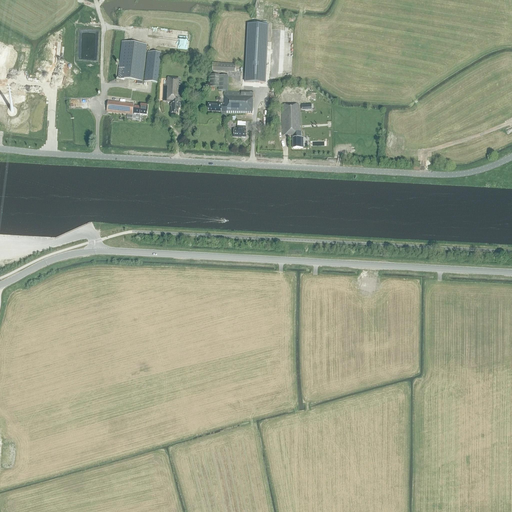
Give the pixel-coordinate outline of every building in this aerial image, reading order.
[(231,16),(229,31),(241,32),(243,17),(231,16)] [(248,25),(245,83),(265,84),(268,26),(248,25)] [(147,45),(121,42),(117,79),(124,80),(142,82),(147,45)] [(161,54),(147,52),(144,82),(157,83),(161,54)] [(236,64),(212,63),(212,71),(235,72),(236,64)] [(219,75),(210,74),(209,87),(218,87),(218,90),(228,91),(228,76),(219,75)] [(166,86),(163,85),(162,101),(165,101),(164,101),(172,102),(172,103),(172,104),(171,105),(171,107),(171,113),(178,114),(178,108),(180,108),(180,104),(178,104),(178,98),(179,98),(180,81),(181,81),(181,79),(179,79),(179,78),(167,78),(166,78),(166,86)] [(208,112),(220,112),(220,114),(252,114),(253,92),(240,91),(240,93),(224,92),(224,104),(220,103),(220,98),(216,98),(216,100),(219,100),(218,105),(208,104),(208,112)] [(134,115),(134,114),(146,115),(147,105),(140,104),(140,106),(136,106),(136,105),(108,102),(107,112),(134,115)] [(281,105),(282,136),(292,135),(292,149),(302,148),(302,138),(301,138),(301,132),(300,132),(299,107),(298,107),(298,105),(281,105)] [(246,138),(246,130),(245,130),(245,127),(237,126),(237,129),(234,129),(233,137),(241,138),(241,137),(245,137),(245,138),(246,138)]
